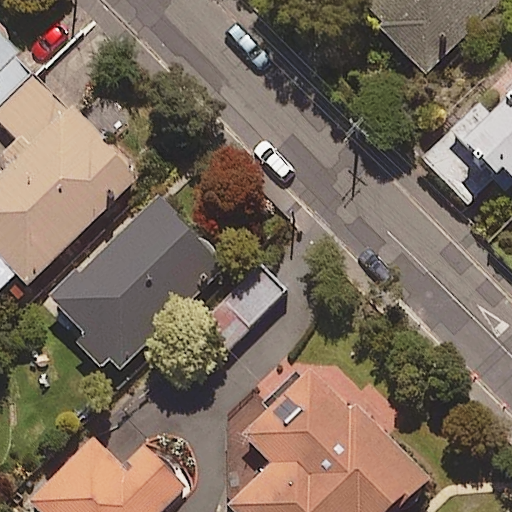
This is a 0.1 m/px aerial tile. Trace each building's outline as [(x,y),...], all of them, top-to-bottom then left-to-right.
[(353,0),(429,75),(503,0),(353,0)] [(0,116),(40,77),(0,35),(0,116)] [(0,116),(0,125),(16,142),(0,158),(0,164),(10,175),(0,184),(0,295),(18,278),(26,286),(138,178),(40,77),(0,116)] [(511,90),(490,112),(484,105),(425,162),(468,206),(504,171),(511,178),(511,90)] [(160,202),(56,304),(71,320),(87,336),(76,346),(103,374),(113,363),(121,371),(226,270),(160,202)] [(201,329),(228,356),(284,297),(257,271),(201,329)] [(402,511),(431,484),(386,437),(405,417),(371,382),(362,390),(342,369),(281,361),(249,392),(268,411),(243,435),(275,469),(232,511),(402,511)] [(124,471),(94,442),(32,507),(37,511),(163,511),(187,487),(146,448),(124,471)]
